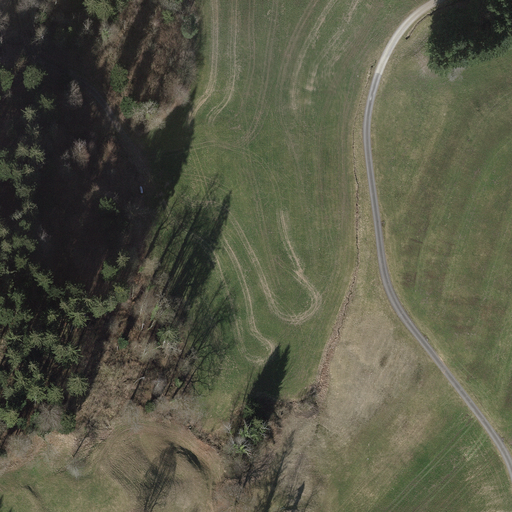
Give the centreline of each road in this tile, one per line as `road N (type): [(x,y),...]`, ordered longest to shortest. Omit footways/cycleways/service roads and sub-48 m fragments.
road 1 (track): [(438,0),(391,44),(370,98),(367,147),(381,253),(402,315),(511,468)]
road 2 (track): [(15,0),(33,55),(94,92),(151,182)]
